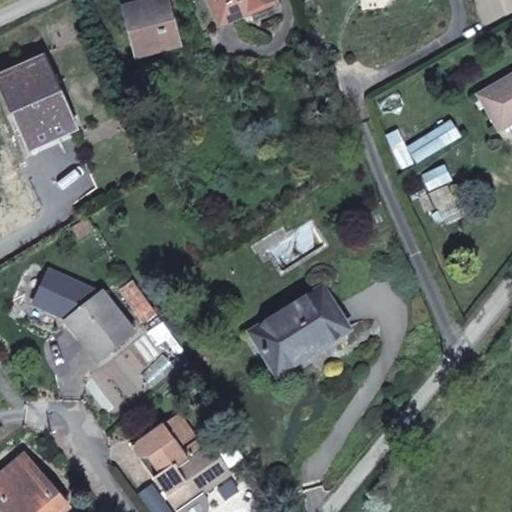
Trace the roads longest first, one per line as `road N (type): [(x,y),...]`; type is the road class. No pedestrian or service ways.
road 1 (residential): [(330,511),(511,287)]
road 2 (unknown): [(456,359),(351,101)]
road 3 (unknown): [(68,410),(132,511)]
